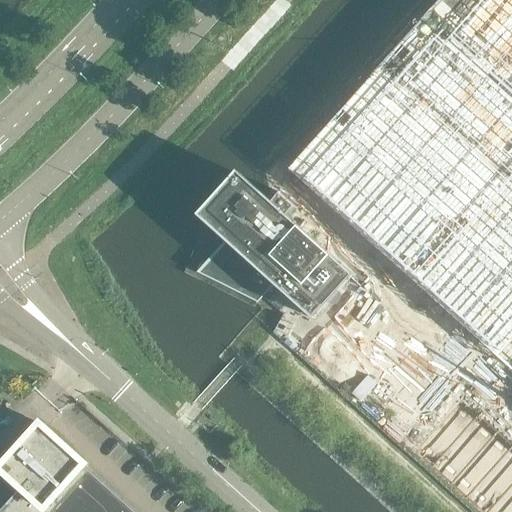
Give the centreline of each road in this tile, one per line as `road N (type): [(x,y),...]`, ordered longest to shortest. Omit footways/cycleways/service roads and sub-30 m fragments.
road 1 (unclassified): [(0,220),(220,0)]
road 2 (unclassified): [(256,511),(43,318)]
road 3 (unclassified): [(117,0),(0,124)]
